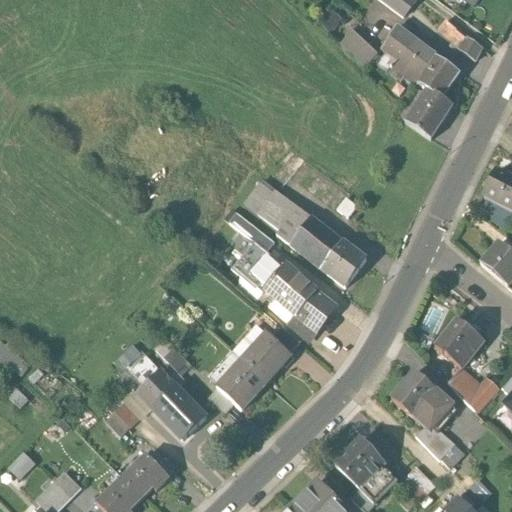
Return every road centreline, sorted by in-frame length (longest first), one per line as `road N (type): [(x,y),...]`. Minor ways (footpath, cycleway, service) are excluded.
road 1 (tertiary): [(430,245),(363,367),(223,511)]
road 2 (tertiary): [(511,75),(430,245)]
